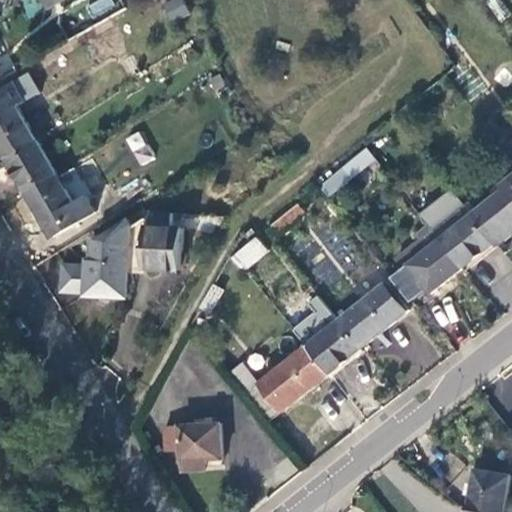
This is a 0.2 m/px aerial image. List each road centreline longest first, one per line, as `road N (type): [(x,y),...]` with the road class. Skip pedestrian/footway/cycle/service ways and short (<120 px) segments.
road 1 (residential): [(0,249),(163,511)]
road 2 (tertiary): [(298,511),(511,343)]
